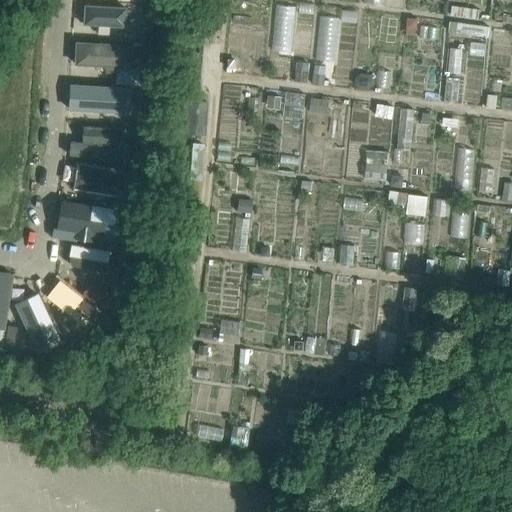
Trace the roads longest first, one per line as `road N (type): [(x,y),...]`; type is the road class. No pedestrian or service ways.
road 1 (track): [(0,387),(184,415),(232,0)]
road 2 (residential): [(0,256),(32,253),(39,236),(63,0)]
road 3 (track): [(226,80),(511,116)]
road 4 (track): [(205,249),(438,280)]
